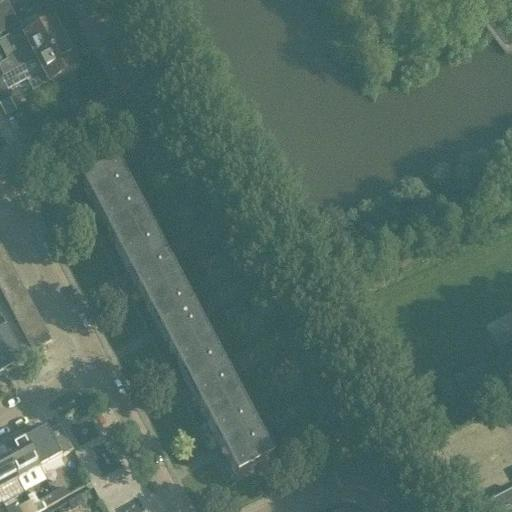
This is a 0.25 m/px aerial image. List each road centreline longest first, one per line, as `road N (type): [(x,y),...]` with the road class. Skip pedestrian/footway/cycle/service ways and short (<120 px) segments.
road 1 (residential): [(358,469),(142,91)]
road 2 (residential): [(99,362),(0,166)]
road 3 (residential): [(176,511),(99,362)]
road 4 (residential): [(0,166),(142,91)]
